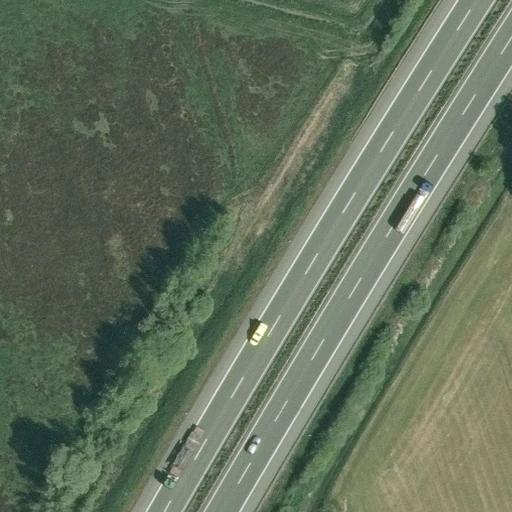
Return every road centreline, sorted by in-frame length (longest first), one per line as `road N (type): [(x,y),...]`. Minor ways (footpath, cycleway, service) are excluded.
road 1 (motorway): [(477,0),(293,290),(166,511)]
road 2 (motorway): [(226,511),(511,40)]
